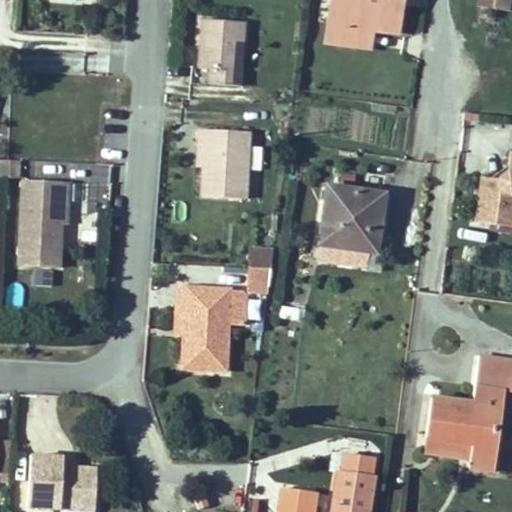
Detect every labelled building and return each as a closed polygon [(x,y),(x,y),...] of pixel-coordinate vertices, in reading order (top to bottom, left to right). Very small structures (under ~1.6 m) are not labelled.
[(400,0),(330,0),(326,28),(368,35),(371,14),(397,17),(400,0)] [(233,73),(242,8),(196,3),(191,52),(205,53),(202,68),(233,73)] [(238,190),(244,122),(191,117),(190,135),(200,135),(196,185),(238,190)] [(477,173),(472,217),(511,222),(511,201),(506,201),(507,192),(511,188),(511,148),(507,148),(504,167),(494,175),(477,173)] [(18,162),(0,162),(0,176),(18,176),(18,162)] [(373,237),(382,177),(324,169),(313,247),(356,254),(359,235),(373,237)] [(66,193),(66,176),(21,173),(16,259),(53,262),(58,193),(66,193)] [(265,274),(247,271),(244,294),(262,296),(265,274)] [(214,367),(224,281),(169,275),(166,298),(176,300),(169,360),(214,367)] [(280,305),(277,317),(301,324),(304,311),(280,305)] [(459,389),(452,429),(470,432),(468,447),(466,456),(492,460),(505,379),(475,374),(471,391),(459,389)] [(459,389),(429,384),(424,424),(452,429),(459,389)] [(450,444),(452,429),(424,424),(421,439),(450,444)] [(53,431),(21,429),(19,480),(86,484),(88,440),(66,439),(53,438),(53,432),(53,431)] [(452,429),(450,444),(468,447),(470,432),(452,429)] [(9,440),(0,440),(0,470),(8,471),(9,440)] [(360,511),(368,466),(331,459),(322,511),(360,511)] [(312,511),(315,492),(279,488),(275,511),(312,511)]
